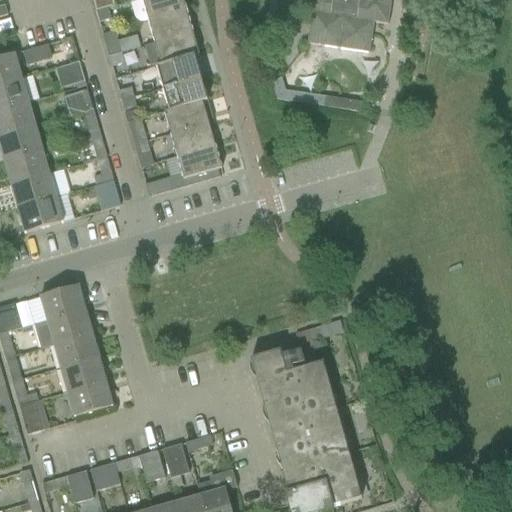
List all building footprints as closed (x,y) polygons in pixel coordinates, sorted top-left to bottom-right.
[(111,0),(90,0),(95,15),(108,11),(114,9),(111,0)] [(186,13),(183,3),(182,0),(145,0),(140,1),(140,2),(130,5),(134,19),(136,22),(141,24),(146,23),(147,25),(186,13)] [(299,0),(298,14),(311,16),(306,47),(369,57),(374,26),(388,28),(392,0),(299,0)] [(111,22),(108,11),(95,15),(98,26),(111,22)] [(192,35),(186,13),(147,25),(153,46),(192,35)] [(199,58),(196,48),(192,35),(153,46),(144,48),(150,70),(156,69),(156,70),(194,59),(199,58)] [(105,49),(108,59),(120,56),(117,46),(105,49)] [(123,67),(120,56),(108,59),(111,70),(123,67)] [(0,60),(0,87),(21,81),(14,57),(0,60)] [(201,81),(198,72),(194,59),(156,70),(162,92),(201,81)] [(84,81),(79,64),(54,71),(60,91),(85,84),(84,81)] [(0,112),(28,104),(21,81),(0,87),(0,112)] [(207,103),(204,94),(201,81),(162,92),(168,113),(163,115),(163,116),(207,103)] [(277,102),(360,115),(361,105),(285,94),(280,81),(271,84),(277,102)] [(130,90),(118,94),(120,104),(132,100),(130,90)] [(87,93),(63,100),(68,119),(83,114),(92,112),(87,93)] [(136,111),(132,100),(120,104),(124,115),(136,111)] [(207,103),(163,116),(170,137),(208,126),(205,118),(210,116),(207,103)] [(0,138),(35,128),(28,104),(0,112),(0,138)] [(97,129),(92,112),(83,114),(88,132),(97,129)] [(176,160),(214,149),(208,126),(170,137),(176,160)] [(42,152),(35,128),(0,138),(0,154),(3,164),(42,152)] [(142,135),(130,138),(133,148),(145,144),(142,135)] [(106,160),(102,144),(93,147),(97,162),(106,160)] [(148,155),(145,144),(133,148),(136,159),(148,155)] [(221,172),(214,149),(176,160),(181,176),(165,181),(169,195),(220,181),(217,172),(221,172)] [(49,176),(42,152),(3,164),(10,188),(49,176)] [(111,176),(106,160),(97,162),(102,179),(111,176)] [(56,201),(49,176),(10,188),(17,212),(56,201)] [(93,190),(100,215),(120,209),(113,184),(93,190)] [(63,225),(56,201),(17,212),(24,237),(63,225)] [(39,299),(46,324),(86,312),(79,288),(39,299)] [(14,306),(0,309),(0,328),(19,323),(14,307),(14,306)] [(92,336),(86,312),(46,324),(52,348),(92,336)] [(99,360),(92,336),(52,348),(59,371),(99,360)] [(14,359),(10,343),(1,345),(6,361),(14,359)] [(315,511),(360,499),(332,403),(321,364),(304,369),(299,352),(280,357),(279,352),(250,361),(288,496),(291,506),(300,504),(302,511),(315,511)] [(19,374),(14,359),(6,361),(10,376),(19,374)] [(106,384),(99,360),(59,371),(66,395),(106,384)] [(113,409),(106,384),(66,395),(74,420),(113,409)] [(28,406),(23,390),(14,392),(19,408),(28,406)] [(12,410),(7,395),(0,396),(0,405),(2,413),(12,410)] [(43,432),(36,405),(35,404),(28,406),(19,408),(27,437),(43,432)] [(17,427),(12,410),(2,413),(7,430),(17,427)] [(211,447),(209,438),(209,437),(184,444),(187,454),(211,447)] [(12,446),(18,468),(27,465),(21,443),(12,446)] [(161,451),(169,482),(188,476),(180,446),(161,451)] [(137,458),(145,486),(164,481),(156,452),(137,458)] [(132,470),(129,460),(113,465),(116,475),(132,470)] [(120,488),(116,475),(113,465),(89,472),(95,495),(120,488)] [(84,473),(64,479),(68,488),(73,506),(92,500),(84,473)] [(68,488),(64,479),(49,483),(51,493),(68,488)] [(230,511),(224,490),(213,493),(211,484),(197,488),(200,497),(204,511),(230,511)] [(37,502),(33,486),(24,489),(28,505),(37,502)] [(204,511),(200,497),(176,504),(177,511),(204,511)] [(40,511),(37,502),(28,505),(18,507),(19,511),(40,511)]
